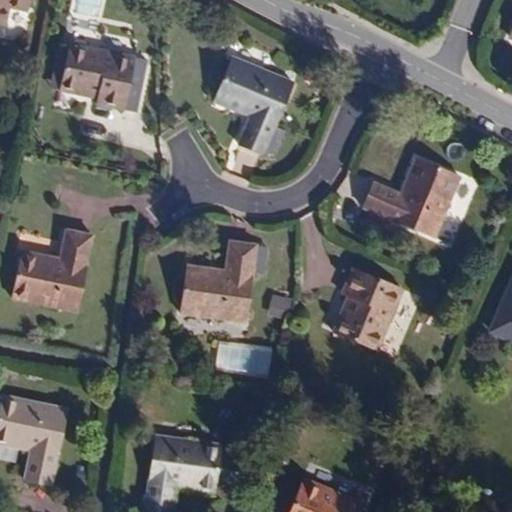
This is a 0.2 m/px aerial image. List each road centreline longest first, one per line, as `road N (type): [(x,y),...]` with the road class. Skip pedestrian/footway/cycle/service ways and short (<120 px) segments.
road 1 (residential): [(387,56),(325,176),(295,200),(260,206),(190,195),(151,212)]
road 2 (residential): [(387,56),(277,0)]
